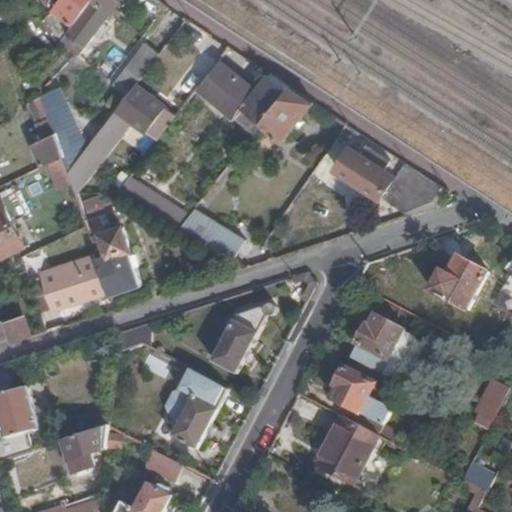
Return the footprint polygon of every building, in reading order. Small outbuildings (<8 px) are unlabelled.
[(66,0),(59,11),(76,23),(94,0),(66,0)] [(95,0),(94,0),(76,23),(71,29),(70,32),(88,45),(112,12),(95,0)] [(121,0),(95,0),(112,12),(121,0)] [(166,6),(156,0),(137,0),(135,3),(159,19),(166,6)] [(56,10),(45,20),(55,36),(61,44),(64,40),(70,32),(71,29),(56,10)] [(88,45),(70,32),(64,40),(82,53),(88,45)] [(136,87),(162,55),(148,43),(116,84),(130,95),(136,87)] [(257,91),(221,62),(201,87),(257,132),(264,124),(292,88),(271,74),(257,91)] [(164,108),(136,87),(130,95),(115,115),(130,127),(142,137),(164,108)] [(316,103),(292,88),(264,124),(285,141),(316,103)] [(56,91),(45,96),(66,156),(82,147),(62,92),(57,94),(56,91)] [(66,156),(45,96),(32,102),(44,139),(34,144),(45,165),(66,156)] [(115,115),(110,122),(125,133),(130,127),(115,115)] [(75,183),(78,193),(79,192),(125,133),(110,122),(71,171),(75,183)] [(449,190),(407,163),(398,177),(388,171),(392,163),(368,147),(364,154),(352,148),(339,169),(410,215),(440,205),(449,190)] [(66,156),(45,165),(40,168),(42,172),(52,169),(59,188),(75,183),(71,171),(66,156)] [(131,178),(120,193),(143,207),(155,193),(131,178)] [(92,220),(115,210),(108,192),(85,201),(92,220)] [(155,193),(143,207),(158,216),(169,201),(155,193)] [(169,201),(158,216),(170,223),(182,209),(169,201)] [(6,203),(0,205),(0,258),(26,245),(6,203)] [(170,223),(181,230),(192,215),(182,209),(170,223)] [(181,230),(234,262),(247,243),(226,227),(193,214),(192,215),(181,230)] [(111,289),(113,295),(143,285),(124,226),(99,234),(102,243),(106,242),(110,255),(100,258),(111,289)] [(102,243),(99,234),(93,236),(96,245),(99,255),(100,258),(110,255),(106,242),(102,243)] [(32,279),(42,310),(55,306),(55,308),(111,289),(100,258),(99,255),(45,273),(45,275),(32,279)] [(478,295),(488,275),(490,272),(461,257),(451,274),(445,271),(434,290),(452,300),(470,309),(478,295)] [(496,305),(506,285),(488,275),(478,295),(496,305)] [(274,304),(240,314),(216,361),(240,373),(270,316),(274,316),(277,316),(280,313),(280,309),(278,306),(274,304)] [(0,346),(35,335),(28,314),(0,322),(0,346)] [(369,324),(352,358),(385,375),(394,356),(403,361),(417,358),(422,348),(417,337),(407,332),(408,329),(380,314),(374,326),(369,324)] [(153,323),(121,333),(119,354),(144,343),(152,346),(153,323)] [(144,370),(176,383),(182,368),(150,355),(144,370)] [(34,398),(24,364),(0,372),(0,406),(8,438),(0,440),(0,464),(36,452),(31,433),(42,429),(34,398)] [(208,376),(189,366),(178,387),(183,390),(196,397),(183,421),(175,436),(201,449),(213,426),(232,390),(208,376)] [(337,399),(364,413),(387,426),(396,409),(372,396),(378,384),(348,368),(339,386),(342,387),(337,399)] [(502,409),(511,390),(511,388),(495,380),(477,412),(481,414),(476,423),(491,430),(502,409)] [(170,414),(183,421),(196,397),(183,390),(176,392),(168,407),(170,414)] [(358,423),(382,436),(398,445),(404,434),(387,426),(364,413),(358,423)] [(358,423),(345,417),(332,442),(320,465),(357,484),(368,464),(382,436),(358,423)] [(110,427),(66,442),(76,474),(98,467),(95,455),(108,451),(108,446),(109,433),(110,427)] [(109,433),(108,446),(119,447),(121,434),(109,433)] [(175,479),(183,464),(156,450),(149,464),(175,479)] [(489,492),(494,484),(481,477),(484,471),(473,465),(465,480),(489,492)] [(173,488),(161,482),(159,486),(151,482),(137,508),(126,502),(120,511),(167,511),(176,495),(171,493),(173,488)] [(100,511),(102,498),(67,510),(65,506),(44,511),(100,511)]
